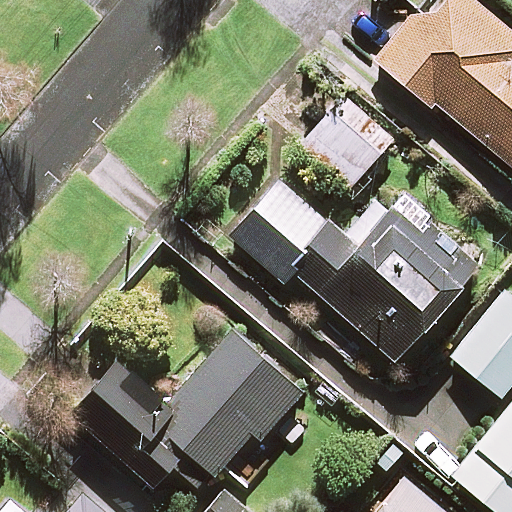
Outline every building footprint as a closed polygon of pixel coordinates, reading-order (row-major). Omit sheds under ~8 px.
[(415,10),(370,64),(427,112),(433,104),(511,169),(511,30),(508,35),(466,0),(441,0),(426,18),(415,10)] [(388,137),(340,97),(297,149),(346,189),(388,137)] [(342,233),(277,175),(225,234),(279,282),(289,271),(388,359),(473,263),(398,196),(387,208),(374,197),(342,233)] [(511,511),(511,300),(501,291),(447,357),(506,404),(448,476),(493,511),(511,511)] [(148,485),(172,459),(180,466),(175,472),(195,490),(246,432),(254,440),(297,391),(227,328),(162,402),(113,358),(66,411),(148,485)] [(58,511),(18,511),(2,499),(0,502),(0,511),(157,511),(96,464),(58,511)] [(442,511),(397,474),(366,511),(442,511)] [(244,511),(221,490),(200,511),(244,511)]
